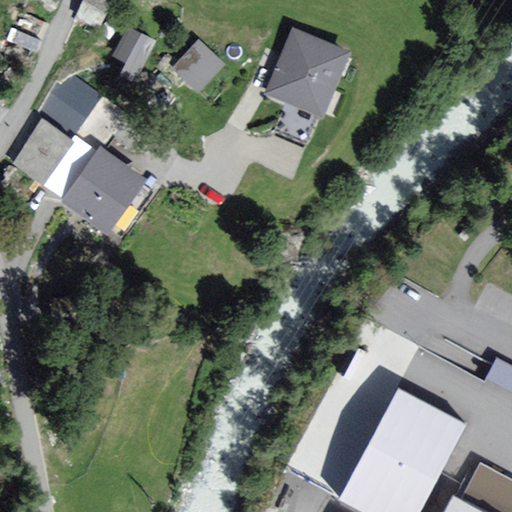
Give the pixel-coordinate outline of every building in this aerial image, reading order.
[(109,0),(84,0),(73,15),(97,27),(109,0)] [(127,22),(117,51),(128,55),(123,70),(141,77),(156,33),(127,22)] [(354,52),(293,27),(266,94),(327,118),(354,52)] [(200,89),(228,59),(200,34),(173,64),(200,89)] [(53,88),(42,121),(73,142),(100,92),(77,75),(53,88)] [(142,178),(97,147),(62,198),(107,229),(142,178)] [(511,373),(434,338),(419,368),(511,412),(511,373)] [(365,511),(421,511),(459,437),(381,398),(333,496),(365,511)] [(511,511),(511,478),(482,463),(464,495),(454,489),(442,511),(511,511)]
